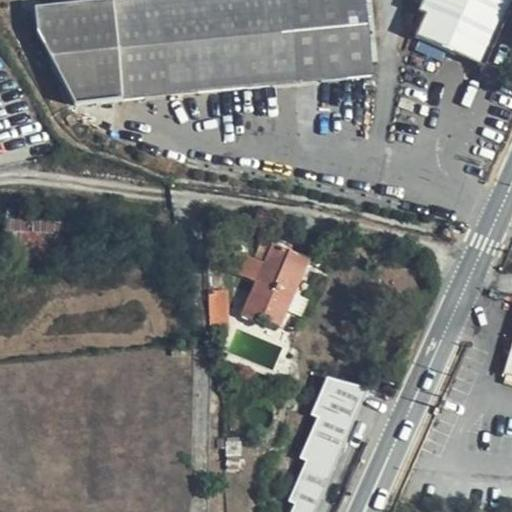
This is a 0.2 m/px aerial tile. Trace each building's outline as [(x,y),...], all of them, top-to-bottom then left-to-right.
[(126,0),(37,9),(40,35),(76,105),(372,76),(364,0),(126,0)] [(511,0),(416,0),(422,2),(420,9),(416,9),(415,30),(418,30),(415,36),(483,65),(511,0)] [(26,211),(6,209),(3,260),(70,264),(72,243),(73,242),(74,223),(26,220),(26,211)] [(272,246),(262,241),(254,259),(264,263),(272,246)] [(307,261),(272,246),(264,263),(241,315),(260,323),(262,318),(280,326),(286,310),(293,295),(307,261)] [(226,325),(225,291),(208,292),(210,326),(226,325)] [(307,301),(293,295),(286,310),(300,316),(307,301)] [(318,511),(363,387),(333,376),(285,511),(318,511)] [(239,429),(238,415),(228,416),(230,430),(239,429)]
